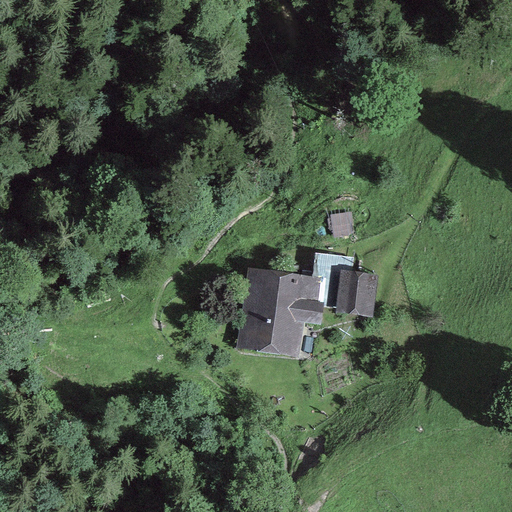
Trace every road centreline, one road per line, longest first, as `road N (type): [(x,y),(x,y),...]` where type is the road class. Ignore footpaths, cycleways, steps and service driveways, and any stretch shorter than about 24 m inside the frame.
road 1 (track): [(161,297),(228,268),(305,248),(345,248),(412,222),(382,275)]
road 2 (track): [(412,222),(453,144),(511,70)]
